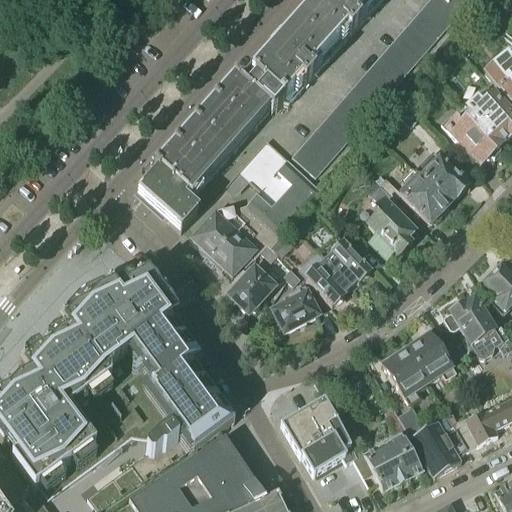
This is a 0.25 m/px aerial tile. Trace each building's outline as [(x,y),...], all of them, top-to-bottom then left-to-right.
[(253,87),(280,111),(281,111),(281,112),(282,111),(288,111),(303,94),(304,94),(314,83),(313,83),(349,43),(359,32),(358,32),(386,0),(322,0),(313,10),(315,11),(298,30),(297,30),(295,32),(296,33),(279,51),(278,50),(268,61),(269,63),(253,81),(252,80),(251,82),(253,84),(253,85),(253,86),(253,87)] [(453,13),(459,6),(451,0),(435,0),(434,1),(451,15),(453,13)] [(469,0),(463,0),(460,5),(466,11),(472,3),(473,3),(469,0)] [(446,21),(451,15),(434,1),(427,9),(444,23),(446,21)] [(473,10),(480,15),(486,8),(480,2),(473,10)] [(460,5),(459,6),(453,13),(459,18),(465,11),(466,11),(460,5)] [(486,8),(480,15),(476,19),(483,25),(494,26),(502,20),(486,8)] [(439,29),(444,23),(427,9),(419,18),(436,32),(439,29)] [(473,23),(476,19),(480,15),(473,10),(467,18),(473,23)] [(446,21),(452,26),(458,20),(459,18),(453,13),(451,15),(446,21)] [(432,37),(436,32),(419,18),(415,22),(412,26),(415,29),(419,33),(428,41),(432,37)] [(467,30),(473,23),(467,18),(460,25),(467,30)] [(450,28),(452,26),(446,21),(444,23),(439,29),(445,34),(450,28)] [(460,38),(467,30),(460,25),(454,33),(460,38)] [(425,45),(428,41),(419,33),(415,29),(412,26),(406,33),(403,37),(415,47),(419,51),(425,45)] [(443,37),(445,34),(439,29),(436,32),(432,37),(438,42),(443,37)] [(447,40),(454,45),(460,38),(454,33),(447,40)] [(403,37),(394,46),(411,60),(415,55),(418,52),(419,51),(415,47),(403,37)] [(425,45),(431,50),(435,46),(438,42),(432,37),(428,41),(425,45)] [(453,48),(462,58),(471,50),(460,39),(453,48)] [(447,53),(454,45),(447,40),(440,48),(447,53)] [(426,56),(431,50),(425,45),(419,51),(418,52),(424,58),(426,56)] [(394,46),(387,54),(404,68),(411,60),(394,46)] [(440,61),(447,53),(440,48),(434,55),(440,61)] [(415,55),(411,60),(415,64),(418,66),(424,58),(418,52),(415,55)] [(387,54),(380,62),(397,76),(404,68),(387,54)] [(427,63),(434,68),(440,61),(434,55),(427,63)] [(511,57),(483,81),(497,98),(498,97),(509,110),(510,109),(511,110),(511,57)] [(411,60),(404,68),(411,74),(415,68),(418,66),(415,64),(411,60)] [(390,84),(397,76),(380,62),(372,71),(389,86),(390,84)] [(427,76),(434,68),(427,63),(421,70),(427,76)] [(411,74),(404,68),(397,76),(404,82),(410,74),(411,74)] [(440,88),(449,80),(437,68),(429,77),(440,88)] [(421,83),(427,76),(421,70),(414,78),(421,83)] [(383,92),(389,86),(372,71),(365,79),(382,94),(383,92)] [(403,82),(404,82),(397,76),(390,84),(397,90),(403,82)] [(407,86),(414,91),(421,83),(414,78),(407,86)] [(374,102),(377,100),(382,94),(365,79),(358,88),(374,102)] [(383,92),(390,97),(395,91),(397,90),(390,84),(389,86),(383,92)] [(408,99),(414,91),(407,86),(401,93),(408,99)] [(275,117),(280,111),(253,87),(246,95),(243,93),(242,95),(241,94),(222,114),(221,114),(220,115),(221,115),(202,136),(201,137),(182,158),(181,159),(148,196),(156,203),(149,210),(165,224),(180,208),(183,205),(186,208),(187,207),(186,207),(188,205),(189,206),(272,114),(275,117)] [(370,108),(374,102),(358,88),(350,96),(367,111),(370,108)] [(388,99),(390,97),(383,92),(382,94),(377,100),(383,105),(388,99)] [(401,106),(408,99),(401,93),(394,101),(401,106)] [(467,116),(500,151),(507,144),(507,145),(511,140),(511,123),(484,94),(472,106),(475,108),(467,116)] [(363,115),(367,111),(350,96),(343,105),(359,119),(363,115)] [(402,108),(414,119),(422,109),(410,99),(402,108)] [(381,108),(383,105),(377,100),(374,102),(370,108),(376,113),(381,108)] [(388,108),(394,114),(401,106),(394,101),(388,108)] [(343,105),(336,113),(352,127),(356,123),(359,119),(343,105)] [(363,115),(369,121),(373,116),(376,113),(370,108),(367,111),(363,115)] [(418,123),(414,119),(402,108),(380,132),(388,139),(402,124),(410,131),(418,123)] [(388,121),(394,114),(388,108),(381,116),(388,121)] [(336,113),(328,122),(345,136),(349,131),(352,127),(336,113)] [(464,113),(452,124),(449,121),(441,130),(480,170),(488,163),(495,164),(500,158),(500,151),(467,116),(464,113)] [(366,125),(369,121),(363,115),(359,119),(356,123),(362,129),(366,125)] [(381,129),(388,121),(381,116),(375,123),(381,129)] [(342,139),(345,136),(328,122),(321,130),(337,144),(342,139)] [(359,133),(362,129),(356,123),(352,127),(349,131),(355,137),(359,133)] [(368,131),(374,136),(381,129),(375,123),(368,131)] [(335,147),(337,144),(321,130),(314,138),(330,152),(335,147)] [(342,139),(348,145),(351,142),(355,137),(349,131),(345,136),(342,139)] [(368,144),(374,136),(368,131),(361,138),(368,144)] [(328,155),(330,152),(314,138),(306,147),(322,161),(328,155)] [(361,151),(368,144),(361,138),(355,146),(361,151)] [(344,150),(348,145),(342,139),(337,144),(335,147),(342,153),(344,150)] [(348,153),(355,159),(361,151),(355,146),(348,153)] [(321,163),(322,161),(306,147),(298,155),(315,170),(321,163)] [(337,158),(342,153),(335,147),(330,152),(328,155),(335,161),(337,158)] [(321,198),(309,187),(267,148),(224,195),(233,203),(247,187),(258,197),(245,212),(217,218),(186,252),(226,289),(251,262),(254,265),(267,252),(267,251),(271,254),(282,242),(321,198)] [(348,166),(355,159),(348,153),(341,161),(348,166)] [(292,165),(307,179),(314,170),(315,170),(298,155),(290,164),(291,165),(292,165)] [(321,163),(328,168),(329,167),(335,161),(328,155),(322,161),(321,163)] [(422,183),(448,209),(454,202),(456,204),(468,192),(440,164),(439,165),(433,159),(422,170),(428,176),(422,183)] [(341,174),(348,166),(341,161),(335,169),(341,174)] [(321,176),(328,168),(321,163),(315,170),(314,170),(321,176)] [(328,176),(335,181),(341,174),(335,169),(328,176)] [(314,170),(307,179),(314,184),(321,176),(314,170)] [(400,201),(401,202),(415,216),(415,220),(419,224),(421,222),(428,229),(433,229),(438,223),(439,223),(450,211),(448,209),(422,183),(420,181),(419,181),(413,175),(402,188),(407,194),(402,200),(400,201)] [(328,189),(335,181),(328,176),(322,184),(328,189)] [(322,197),(328,189),(322,184),(315,191),(322,197)] [(396,206),(401,202),(400,201),(402,200),(385,184),(379,190),(381,191),(392,202),(396,206)] [(386,207),(392,202),(381,191),(371,201),(381,212),(376,216),(380,220),(368,231),(377,241),(370,248),(386,265),(394,258),(396,260),(399,260),(419,241),(386,207)] [(290,234),(297,240),(304,233),(297,226),(290,234)] [(320,261),(350,293),(356,287),(357,289),(370,277),(343,249),(336,241),(316,260),(318,263),(320,261)] [(282,242),(271,254),(281,264),(293,251),(282,242)] [(267,252),(254,265),(260,259),(269,268),(276,261),(267,252)] [(350,293),(320,261),(318,263),(301,279),(305,284),(331,313),(344,301),(343,300),(350,293)] [(511,280),(502,271),(503,270),(502,269),(492,279),(490,278),(484,284),(485,286),(481,289),(482,290),(483,290),(497,304),(491,310),(502,321),(511,311),(511,280)] [(247,321),(250,318),(254,318),(258,314),(258,310),(273,293),(253,274),(227,302),(247,321)] [(292,291),(299,284),(290,275),(283,282),(292,291)] [(161,299),(151,285),(142,284),(137,288),(136,287),(126,294),(113,292),(107,296),(106,295),(87,309),(83,312),(64,326),(65,327),(59,331),(57,345),(48,352),(24,369),(25,370),(19,374),(17,388),(8,395),(8,396),(4,399),(0,401),(0,453),(15,474),(23,475),(30,484),(31,484),(36,489),(36,490),(48,505),(69,490),(69,491),(131,446),(146,448),(172,428),(179,437),(178,439),(175,435),(146,456),(145,461),(146,462),(111,488),(124,505),(152,486),(204,453),(228,433),(233,429),(191,371),(199,365),(171,326),(172,326),(174,316),(164,303),(163,303),(160,299),(161,299)] [(284,337),(317,320),(304,296),(284,306),(285,309),(272,316),(284,337)] [(497,340),(473,304),(464,311),(463,310),(450,319),(450,320),(442,326),(450,339),(459,333),(471,351),(470,352),(478,364),(483,365),(492,360),(493,354),(497,351),(503,361),(511,354),(511,350),(503,336),(497,340)] [(405,355),(427,389),(440,381),(444,387),(455,380),(429,340),(405,355)] [(414,398),(427,389),(405,355),(381,371),(408,412),(418,405),(414,398)] [(350,373),(351,378),(354,382),(362,381),(364,377),(364,372),(361,369),(352,370),(350,373)] [(463,424),(456,428),(453,430),(458,440),(468,457),(477,453),(477,454),(497,443),(493,436),(511,426),(511,404),(465,428),(463,424)] [(468,422),(475,419),(477,417),(470,405),(461,410),(468,422)] [(350,467),(355,465),(353,460),(334,424),(323,406),(281,431),(300,464),(301,463),(313,482),(342,464),(345,470),(350,467)] [(412,413),(396,422),(407,441),(422,432),(412,413)] [(409,443),(407,441),(396,422),(392,414),(384,419),(398,444),(363,462),(360,457),(353,460),(355,465),(365,483),(372,479),(382,499),(421,479),(408,454),(413,451),(410,444),(409,443)] [(412,443),(410,444),(413,451),(433,485),(461,470),(457,463),(468,457),(458,440),(453,430),(456,428),(451,419),(448,421),(412,443)] [(263,506),(254,492),(255,492),(238,467),(224,446),(128,510),(129,511),(283,511),(278,500),(263,506)] [(42,511),(15,474),(0,453),(0,511),(42,511)] [(511,511),(511,492),(494,502),(499,511),(511,511)]
